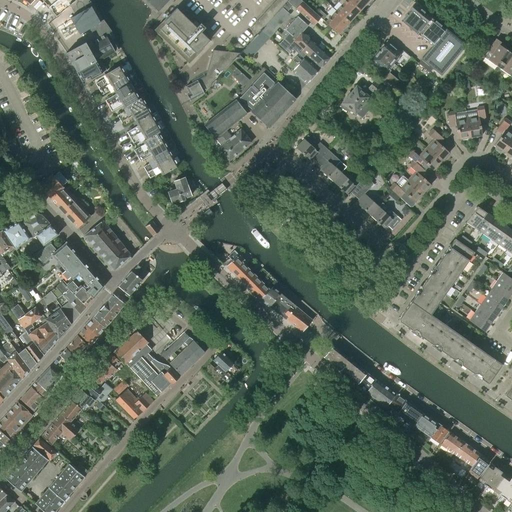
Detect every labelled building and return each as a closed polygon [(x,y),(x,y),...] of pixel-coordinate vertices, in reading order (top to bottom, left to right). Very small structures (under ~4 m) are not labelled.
[(42,0),(56,17),(76,0),(42,0)] [(90,5),(91,6),(93,5),(89,0),(76,0),(70,5),(75,15),(90,5)] [(142,0),(153,10),(163,0),(142,0)] [(288,0),(276,0),(266,11),(273,17),(282,8),(289,0),(288,0)] [(285,5),(282,8),(287,12),(291,6),(313,25),(320,17),(316,14),(304,3),(300,0),(289,0),(285,5)] [(341,5),(336,11),(349,22),(359,11),(347,0),(339,0),(340,0),(338,2),(341,5)] [(347,0),(359,11),(369,0),(347,0)] [(79,33),(89,27),(100,21),(91,6),(90,5),(75,15),(70,17),(78,31),(79,33)] [(418,34),(431,18),(414,5),(401,21),(418,34)] [(200,23),(196,27),(176,8),(156,30),(188,61),(209,40),(200,32),(205,28),(200,23)] [(273,17),(268,23),(275,30),(276,30),(290,14),(287,12),(282,8),(273,17)] [(320,10),(316,14),(320,17),(323,20),(326,16),(320,10)] [(266,11),(250,29),(257,35),(256,36),(261,31),(268,23),(273,17),(266,11)] [(349,22),(336,11),(325,23),(338,34),(349,22)] [(285,30),(281,35),(284,38),(286,40),(288,39),(292,43),(302,32),(307,27),(297,17),(285,30)] [(432,46),(446,30),(431,18),(418,34),(432,46)] [(100,21),(89,27),(96,39),(108,32),(108,33),(111,31),(103,20),(100,22),(100,21)] [(433,69),(441,76),(466,47),(446,30),(432,46),(419,64),(430,73),(433,69)] [(261,31),(256,36),(264,43),(268,38),(261,31)] [(72,49),(66,52),(69,55),(77,70),(96,59),(98,61),(118,49),(113,40),(108,33),(108,32),(96,39),(88,44),(85,41),(72,49)] [(284,38),(278,45),(288,54),(292,50),(298,54),(303,59),(304,60),(317,45),(311,40),(302,32),(292,43),(288,39),(286,40),(284,38)] [(256,36),(242,51),(250,58),(264,43),(256,36)] [(494,70),(496,71),(509,52),(500,46),(502,43),(496,39),(495,42),(490,38),(484,46),(489,50),(484,57),(497,67),(494,70)] [(387,43),(379,52),(392,63),(397,58),(399,60),(401,57),(406,61),(410,57),(403,52),(401,54),(396,49),(395,50),(387,43)] [(317,45),(304,60),(309,64),(311,62),(312,61),(319,68),(329,57),(317,45)] [(198,81),(204,93),(239,54),(239,53),(238,53),(224,52),(212,50),(205,77),(198,81)] [(381,77),(387,82),(393,87),(398,80),(389,72),(390,71),(388,69),(392,63),(379,52),(374,57),(373,56),(370,60),(385,73),(381,77)] [(500,69),(511,77),(511,53),(509,52),(496,71),(497,72),(500,69)] [(296,57),(286,68),(290,72),(295,66),(297,68),(299,66),(307,73),(306,73),(311,77),(318,70),(311,62),(309,64),(304,60),(303,59),(301,62),(296,57)] [(96,59),(77,70),(83,80),(90,76),(91,78),(107,69),(104,64),(101,66),(98,61),(96,59)] [(96,82),(99,88),(126,73),(121,64),(105,73),(107,76),(96,82)] [(458,64),(454,69),(458,72),(462,67),(458,64)] [(295,66),(290,72),(291,72),(306,84),(311,77),(306,73),(307,73),(299,66),(297,68),(295,66)] [(263,72),(239,98),(251,110),(250,112),(268,129),(296,99),(294,98),(277,82),(275,84),(263,72)] [(113,87),(115,90),(130,81),(126,73),(99,88),(102,93),(113,87)] [(244,76),(239,82),(243,86),(249,80),(244,76)] [(187,96),(190,100),(204,93),(198,81),(197,80),(185,86),(189,93),(186,94),(187,96)] [(105,99),(109,105),(135,89),(130,81),(115,90),(116,93),(105,99)] [(356,113),(362,119),(371,108),(369,106),(377,96),(378,97),(384,89),(374,81),(368,89),(372,93),(369,97),(356,86),(340,106),(347,112),(349,109),(355,115),(356,113)] [(451,82),(447,82),(447,84),(448,91),(457,90),(456,81),(451,82)] [(124,107),(127,106),(140,98),(140,97),(135,89),(109,105),(112,111),(123,105),(124,107)] [(118,114),(121,120),(148,105),(143,96),(140,97),(140,98),(127,106),(129,108),(118,114)] [(204,125),(214,137),(246,113),(235,100),(204,125)] [(401,112),(409,118),(416,110),(408,103),(401,112)] [(135,119),(136,122),(152,113),(148,105),(121,120),(124,125),(135,119)] [(477,110),(465,111),(470,137),(472,137),(474,138),(478,138),(479,136),(481,135),(479,122),(486,121),(483,107),(476,108),(477,110)] [(470,137),(465,111),(454,113),(454,112),(447,113),(449,127),(456,126),(458,139),(461,139),(463,140),(467,140),(468,138),(470,137)] [(127,131),(131,137),(157,121),(152,113),(136,122),(138,125),(127,131)] [(502,151),(504,152),(511,139),(511,132),(506,129),(511,122),(505,118),(497,130),(502,134),(494,145),(496,146),(496,149),(500,151),(502,151)] [(145,136),(146,139),(159,131),(159,132),(162,130),(157,121),(131,137),(134,142),(145,136)] [(217,147),(228,161),(251,142),(240,129),(235,133),(232,129),(228,132),(226,129),(214,137),(220,145),(217,147)] [(433,139),(426,148),(441,161),(442,160),(444,160),(447,157),(447,154),(448,152),(439,143),(443,139),(432,129),(428,134),(433,139)] [(134,149),(138,155),(164,140),(159,132),(159,131),(146,139),(143,140),(145,143),(134,149)] [(313,159),(317,162),(326,152),(328,150),(319,143),(317,145),(307,135),(296,148),(310,161),(313,159)] [(151,154),(153,157),(169,148),(164,140),(138,155),(141,160),(151,154)] [(348,147),(344,152),(352,159),(357,154),(348,147)] [(144,166),(147,172),(174,156),(169,148),(153,157),(154,160),(144,166)] [(408,156),(413,161),(414,161),(418,165),(419,165),(421,163),(423,161),(433,170),(434,168),(437,168),(440,165),(439,162),(441,161),(426,148),(418,156),(412,151),(408,156)] [(318,169),(333,182),(341,173),(344,169),(330,156),(326,152),(317,162),(321,166),(318,169)] [(174,156),(147,172),(150,177),(161,171),(163,174),(179,165),(174,156)] [(415,171),(407,180),(422,193),(423,192),(426,192),(429,189),(428,186),(430,184),(420,175),(424,171),(419,165),(418,165),(414,161),(413,161),(409,166),(415,171)] [(40,188),(55,204),(68,192),(62,186),(67,180),(59,171),(40,188)] [(350,192),(354,196),(363,186),(359,182),(355,186),(341,173),(333,182),(348,195),(350,192)] [(422,193),(407,180),(403,176),(395,184),(394,183),(389,188),(400,198),(402,196),(404,193),(414,202),(416,200),(418,200),(421,197),(421,194),(422,193)] [(195,187),(192,180),(187,182),(185,178),(175,181),(178,189),(169,192),(172,202),(179,199),(180,201),(184,200),(184,198),(191,195),(189,189),(195,187)] [(356,202),(370,215),(378,207),(364,194),(368,190),(363,186),(354,196),(358,200),(356,202)] [(68,192),(55,204),(77,228),(90,216),(68,192)] [(382,203),(378,207),(370,215),(385,229),(387,226),(391,230),(401,220),(382,203)] [(405,206),(401,211),(405,215),(410,210),(405,206)] [(466,221),(474,227),(485,212),(477,206),(466,221)] [(474,227),(482,233),(493,217),(485,212),(474,227)] [(12,224),(25,241),(30,238),(30,239),(35,235),(50,225),(41,215),(35,213),(18,221),(12,224)] [(482,233),(490,238),(501,223),(493,217),(482,233)] [(131,258),(131,256),(103,220),(84,236),(113,269),(114,269),(115,269),(119,265),(120,266),(121,267),(123,266),(123,265),(130,259),(131,258)] [(145,226),(153,236),(160,230),(152,221),(145,226)] [(490,238),(498,244),(509,228),(501,223),(490,238)] [(2,230),(14,248),(14,249),(24,242),(25,241),(12,224),(2,230)] [(50,225),(35,235),(42,245),(57,234),(50,225)] [(498,244),(506,249),(511,240),(511,230),(509,228),(498,244)] [(0,253),(2,256),(14,248),(2,230),(0,231),(0,253)] [(430,314),(473,252),(454,238),(450,244),(450,248),(447,252),(444,253),(435,265),(436,269),(433,273),(430,273),(421,286),(422,290),(419,294),(415,295),(398,318),(399,321),(411,330),(415,329),(419,332),(420,335),(432,344),(435,343),(440,346),(440,350),(453,359),(456,358),(460,361),(461,364),(473,373),(477,372),(481,376),(481,379),(488,384),(502,364),(430,314)] [(65,271),(80,258),(66,242),(57,250),(50,242),(34,254),(43,264),(52,256),(59,264),(55,266),(58,268),(61,266),(65,271)] [(31,253),(38,248),(35,244),(28,249),(31,253)] [(246,268),(241,262),(243,260),(239,256),(237,258),(235,256),(226,266),(237,277),(246,268)] [(0,260),(0,277),(3,276),(1,274),(9,267),(3,258),(0,260)] [(80,258),(65,271),(73,280),(78,275),(82,280),(91,272),(80,258)] [(140,266),(139,264),(138,264),(137,265),(136,266),(131,271),(118,287),(128,296),(142,280),(138,277),(142,272),(138,268),(139,268),(140,267),(140,266)] [(246,268),(237,277),(246,287),(255,276),(246,268)] [(85,290),(93,298),(104,286),(91,272),(82,280),(88,287),(85,290)] [(199,280),(206,286),(212,279),(210,277),(211,277),(208,274),(207,275),(204,272),(201,275),(202,276),(199,280)] [(276,281),(266,272),(259,279),(255,276),(246,287),(260,299),(272,286),(276,281)] [(511,279),(502,272),(497,280),(511,291),(511,290),(511,279)] [(14,279),(10,282),(14,288),(17,286),(18,285),(14,279)] [(497,280),(491,288),(506,299),(511,291),(497,280)] [(62,281),(56,286),(79,314),(86,307),(66,286),(62,281)] [(72,281),(66,286),(86,307),(93,298),(85,290),(80,285),(78,287),(72,281)] [(18,285),(17,286),(23,294),(26,293),(27,292),(22,283),(18,285)] [(79,314),(56,286),(51,290),(72,322),(79,314)] [(272,286),(260,299),(302,332),(312,319),(272,286)] [(491,288),(486,296),(501,307),(506,299),(491,288)] [(34,305),(35,306),(58,339),(72,322),(51,290),(42,298),(34,305)] [(113,294),(106,301),(118,311),(124,304),(113,294)] [(486,296),(480,304),(495,315),(501,307),(486,296)] [(106,301),(93,317),(104,328),(118,311),(106,301)] [(480,304),(475,312),(490,323),(495,315),(480,304)] [(58,339),(35,306),(23,315),(24,315),(17,320),(25,331),(42,356),(58,339)] [(490,323),(475,312),(469,320),(484,331),(490,323)] [(0,313),(0,328),(5,335),(7,333),(12,330),(0,313)] [(93,317),(86,326),(98,336),(104,328),(93,317)] [(98,336),(86,326),(79,334),(90,344),(98,336)] [(24,348),(35,363),(42,356),(25,331),(19,335),(27,346),(24,348)] [(125,341),(113,352),(125,364),(126,364),(131,369),(142,358),(147,354),(151,350),(146,345),(148,343),(137,331),(136,331),(125,342),(125,341)] [(13,332),(8,335),(6,337),(29,370),(35,363),(13,332)] [(184,333),(178,339),(183,344),(184,343),(199,358),(205,352),(193,340),(189,337),(184,333)] [(77,336),(66,348),(76,358),(86,344),(77,336)] [(0,348),(0,350),(3,355),(4,355),(9,361),(8,361),(21,379),(29,370),(6,337),(5,337),(9,342),(0,348)] [(177,349),(182,345),(185,348),(181,352),(193,364),(199,358),(184,343),(183,344),(178,339),(173,344),(177,349)] [(339,350),(328,342),(327,343),(320,352),(319,354),(320,355),(330,363),(355,383),(356,384),(366,372),(365,371),(358,366),(360,364),(353,359),(351,360),(346,356),(347,354),(341,349),(339,350)] [(173,344),(167,349),(187,370),(193,364),(181,352),(177,356),(174,353),(177,349),(173,344)] [(66,348),(60,355),(70,365),(76,358),(66,348)] [(187,370),(167,349),(165,351),(164,350),(160,354),(166,360),(170,356),(173,359),(169,363),(172,367),(180,375),(181,376),(187,370)] [(208,363),(202,369),(214,381),(216,382),(217,382),(221,378),(227,383),(239,370),(232,364),(233,363),(221,351),(212,360),(217,365),(214,368),(208,363)] [(91,378),(99,386),(107,377),(109,378),(117,370),(113,367),(118,361),(111,354),(106,360),(98,369),(91,378)] [(147,354),(142,358),(158,374),(161,370),(171,381),(173,383),(177,378),(169,369),(168,368),(166,367),(164,366),(162,365),(160,365),(158,364),(156,363),(155,362),(153,360),(147,354)] [(60,355),(51,365),(64,376),(72,367),(70,365),(60,355)] [(142,358),(131,369),(156,396),(167,386),(168,387),(173,383),(171,381),(161,370),(158,374),(142,358)] [(0,396),(2,399),(21,379),(7,362),(0,368),(0,367),(0,396)] [(35,382),(46,391),(60,376),(50,367),(35,382)] [(365,391),(374,378),(366,372),(356,384),(357,384),(365,391)] [(385,406),(394,393),(374,379),(374,378),(365,391),(366,392),(385,406)] [(90,379),(82,388),(96,399),(96,398),(102,403),(109,397),(107,394),(112,389),(107,383),(101,389),(90,379)] [(123,380),(114,389),(118,394),(128,385),(127,384),(123,380)] [(35,382),(30,388),(44,399),(49,393),(46,391),(35,382)] [(43,400),(30,388),(24,394),(38,406),(43,400)] [(71,401),(81,409),(85,413),(90,407),(90,406),(94,401),(81,389),(71,401)] [(127,389),(113,401),(133,420),(141,412),(142,413),(143,412),(153,402),(145,393),(137,400),(127,389)] [(33,412),(38,406),(24,394),(20,399),(33,412)] [(396,412),(404,400),(396,394),(387,405),(396,412)] [(413,425),(422,413),(404,400),(396,412),(395,413),(396,413),(413,425)] [(71,401),(51,424),(61,433),(70,440),(79,429),(70,422),(81,409),(71,401)] [(105,407),(99,401),(95,405),(102,411),(105,407)] [(17,402),(7,414),(21,427),(32,415),(17,402)] [(429,437),(435,429),(433,427),(436,422),(422,413),(413,425),(412,426),(429,437)] [(7,414),(0,421),(7,427),(9,425),(17,433),(21,427),(7,414)] [(0,421),(0,430),(11,439),(17,433),(9,425),(7,427),(0,421)] [(438,443),(447,430),(436,422),(433,427),(435,429),(429,437),(438,443)] [(61,433),(51,424),(41,436),(51,444),(61,433)] [(11,439),(0,430),(0,440),(5,446),(10,440),(11,439)] [(439,444),(453,454),(462,441),(448,431),(439,444)] [(102,440),(110,447),(115,443),(106,435),(102,440)] [(40,438),(32,446),(48,459),(47,460),(49,461),(50,462),(53,461),(59,454),(40,438)] [(453,454),(470,465),(479,454),(462,441),(453,454)] [(32,446),(26,454),(41,467),(47,460),(48,459),(32,446)] [(26,454),(19,462),(34,475),(41,467),(26,454)] [(470,465),(466,471),(475,478),(488,460),(479,454),(470,465)] [(444,458),(441,462),(446,467),(449,462),(444,458)] [(19,462),(12,470),(27,483),(34,475),(19,462)] [(481,473),(477,479),(485,485),(489,479),(497,468),(494,466),(493,466),(488,463),(481,473)] [(69,464),(62,472),(77,485),(84,477),(76,469),(69,464)] [(80,464),(76,469),(84,477),(88,472),(80,464)] [(489,479),(485,485),(493,491),(497,485),(505,475),(501,472),(500,471),(497,468),(489,479)] [(27,483),(12,470),(5,478),(20,491),(27,483)] [(62,472),(55,480),(70,493),(77,485),(62,472)] [(497,485),(493,491),(501,496),(506,491),(511,481),(511,479),(509,477),(509,478),(505,475),(497,485)] [(55,480),(49,488),(64,500),(70,493),(55,480)] [(511,481),(506,491),(501,496),(509,502),(511,498),(511,481)] [(0,511),(3,511),(14,502),(0,487),(0,511)] [(49,488),(42,496),(57,509),(64,501),(64,500),(49,488),(48,488),(49,488)] [(54,511),(57,509),(42,496),(35,504),(44,511),(54,511)]
